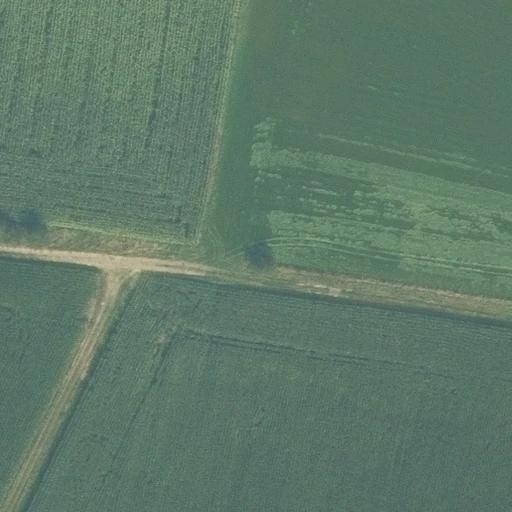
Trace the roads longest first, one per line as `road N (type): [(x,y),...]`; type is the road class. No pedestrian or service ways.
road 1 (track): [(511,322),(125,265),(6,511)]
road 2 (track): [(125,265),(0,249)]
